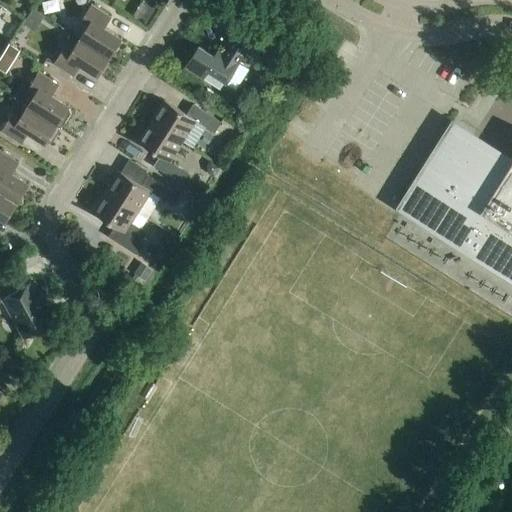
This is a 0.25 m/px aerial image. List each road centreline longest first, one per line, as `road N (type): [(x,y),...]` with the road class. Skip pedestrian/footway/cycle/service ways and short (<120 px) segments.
road 1 (residential): [(0,479),(86,343),(92,318),(53,219),(186,0)]
road 2 (unclassified): [(339,0),(392,29),(511,23)]
